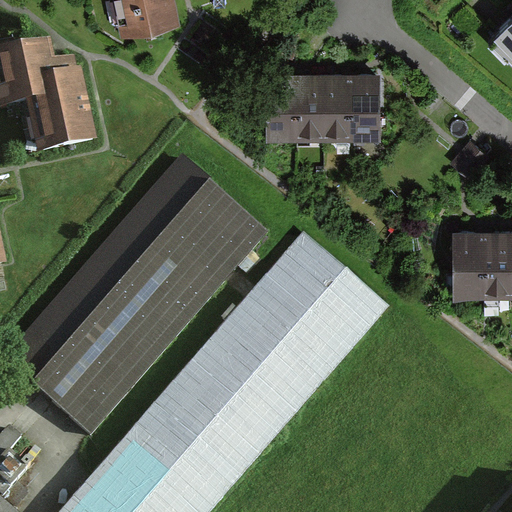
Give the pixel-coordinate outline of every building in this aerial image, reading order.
[(129,0),(134,25),(193,14),(190,0),(129,0)] [(511,13),(499,28),(511,40),(511,13)] [(61,45),(0,57),(0,76),(8,114),(40,108),(49,154),(104,143),(91,80),(68,79),(61,45)] [(386,136),(388,71),(376,71),(356,70),(337,69),(312,68),(288,67),(286,132),(386,136)] [(93,440),(273,237),(191,164),(10,367),(93,440)] [(0,264),(16,262),(4,199),(0,199),(0,264)] [(477,233),(455,233),(455,299),(511,299),(511,232),(509,233),(477,233)] [(220,511),(388,311),(304,241),(78,511),(22,511),(12,503),(46,462),(3,427),(0,431),(0,511),(220,511)]
